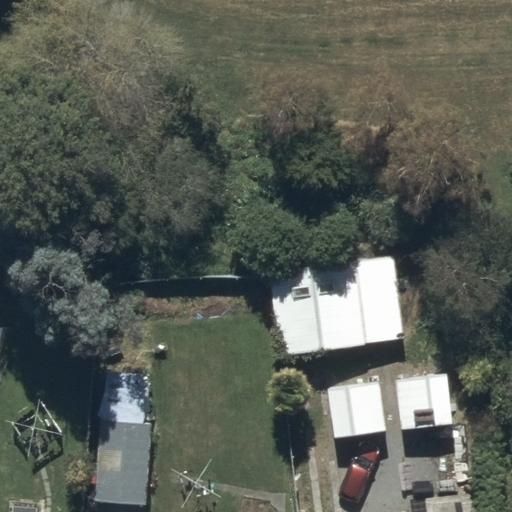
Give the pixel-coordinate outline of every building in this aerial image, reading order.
[(271,271),(282,355),(406,340),(396,255),(271,271)] [(461,268),(408,273),(413,324),(466,319),(461,268)] [(449,373),(398,379),(403,429),(454,423),(449,373)] [(389,431),(382,381),(330,388),(336,437),(389,431)] [(96,501),(149,505),(155,423),(102,420),(96,501)]
